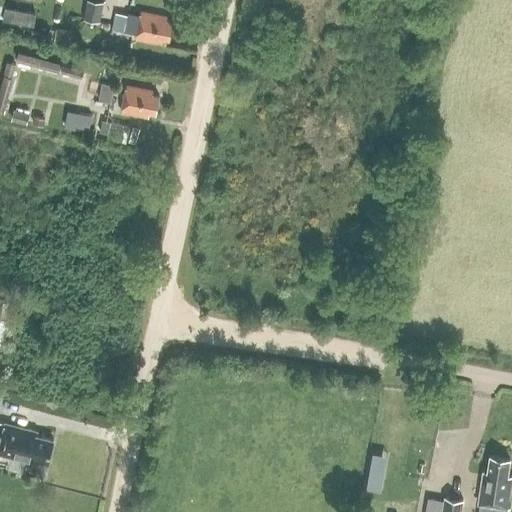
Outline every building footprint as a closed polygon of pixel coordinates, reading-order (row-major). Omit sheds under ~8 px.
[(83,20),(100,24),(104,3),(87,0),(83,20)] [(37,14),(5,8),(2,20),(35,26),(37,14)] [(137,35),(137,39),(163,43),(164,39),(167,39),(171,22),(167,21),(168,17),(141,12),(141,16),(129,14),(128,16),(126,32),(126,33),(137,35)] [(126,32),(128,16),(117,14),(114,30),(126,32)] [(0,87),(0,116),(2,117),(13,78),(3,75),(0,87)] [(101,101),(113,103),(116,88),(104,85),(101,101)] [(149,117),(151,112),(154,113),(157,95),(153,95),(154,91),(128,86),(123,112),(149,117)] [(108,135),(110,123),(102,121),(99,133),(108,135)] [(0,317),(0,346),(3,347),(9,319),(0,317)] [(46,463),(52,441),(34,436),(35,432),(4,424),(0,437),(0,436),(0,455),(37,465),(38,461),(46,463)] [(367,450),(364,488),(380,489),(383,451),(367,450)] [(510,509),(511,496),(511,475),(508,475),(510,459),(490,456),(488,471),(483,471),(478,504),(510,509)] [(460,511),(462,500),(444,497),(444,501),(427,498),(425,511),(460,511)]
